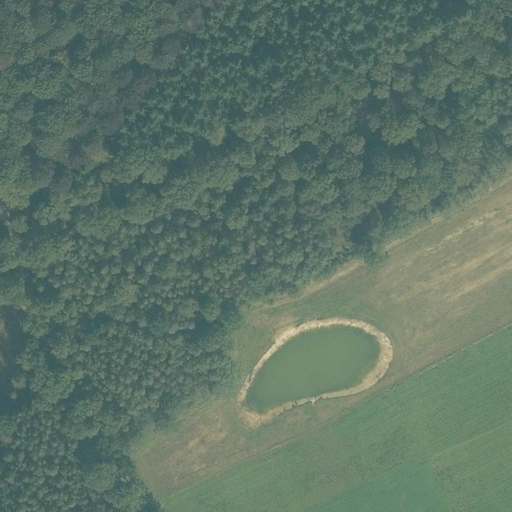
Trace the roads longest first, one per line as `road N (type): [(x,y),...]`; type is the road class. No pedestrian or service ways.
road 1 (unclassified): [(0,200),(69,159),(203,0)]
road 2 (track): [(137,511),(46,349)]
road 3 (track): [(46,349),(5,197)]
